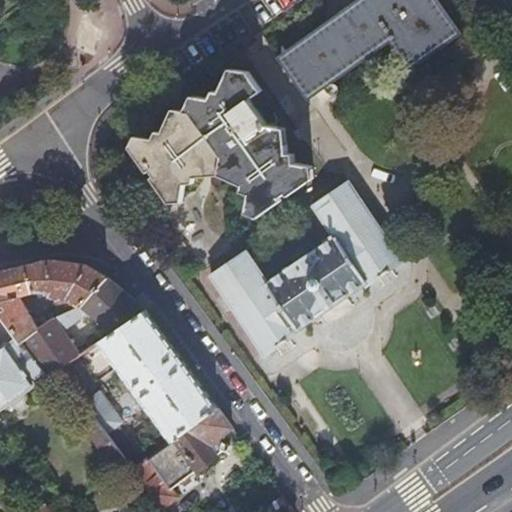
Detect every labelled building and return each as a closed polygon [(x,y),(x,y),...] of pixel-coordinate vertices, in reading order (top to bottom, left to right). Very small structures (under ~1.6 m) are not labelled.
[(511,0),(362,0),(282,57),(311,101),(394,43),(413,72),(465,37),(441,1),(442,0),(502,0),(511,13),(511,0)] [(183,202),(185,183),(193,183),(194,178),(221,177),(242,185),(241,192),(248,195),(246,214),(256,219),(313,180),(311,165),(294,162),(293,155),(286,154),(284,127),(267,125),(249,99),(261,91),(248,72),(230,71),(219,94),(212,94),(210,99),(193,99),(186,113),(172,112),(162,134),(156,134),(153,140),(135,139),(128,148),(168,204),(183,202)] [(243,254),(226,265),(209,275),(263,357),(297,335),(294,331),(365,284),(367,286),(402,264),(348,183),(313,205),(334,238),(263,284),(243,254)] [(57,296),(64,322),(81,310),(109,279),(91,268),(52,261),(0,274),(0,306),(21,338),(28,347),(50,332),(29,302),(39,294),(57,296)] [(92,317),(111,335),(145,311),(110,280),(109,279),(81,310),(64,322),(57,296),(39,294),(29,302),(50,332),(28,347),(51,380),(52,381),(64,373),(90,410),(133,472),(143,464),(121,432),(126,428),(103,395),(98,400),(72,363),(84,355),(68,334),(92,317)] [(0,352),(21,338),(0,306),(0,352)] [(174,443),(178,440),(219,412),(181,360),(145,311),(111,335),(101,343),(174,443)] [(0,414),(51,380),(28,347),(21,338),(0,352),(0,414)] [(160,511),(159,509),(133,472),(90,410),(78,418),(111,466),(115,463),(150,511),(160,511)] [(143,464),(133,472),(159,509),(176,498),(168,488),(198,467),(200,470),(219,456),(223,445),(220,441),(233,431),(219,412),(178,440),(174,443),(143,464)]
